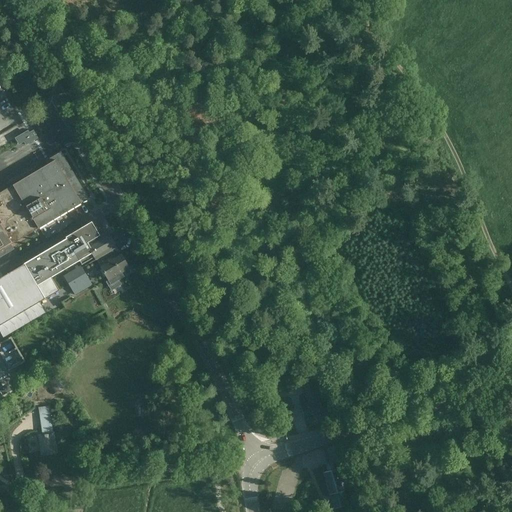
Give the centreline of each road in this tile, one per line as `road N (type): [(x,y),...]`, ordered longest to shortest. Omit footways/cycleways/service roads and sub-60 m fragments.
road 1 (tertiary): [(252,449),(2,0)]
road 2 (track): [(370,0),(364,21),(445,135),(511,291)]
road 3 (tertiary): [(260,458),(511,384)]
road 4 (unclassified): [(252,449),(217,463),(14,486)]
